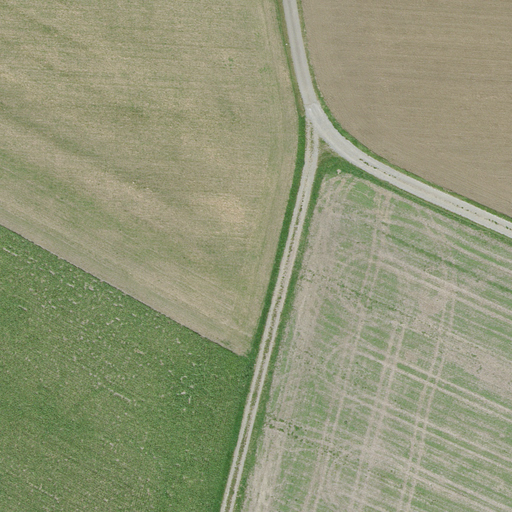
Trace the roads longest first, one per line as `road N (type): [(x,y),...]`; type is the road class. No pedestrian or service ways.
road 1 (track): [(227,511),(311,167),(310,104)]
road 2 (track): [(511,231),(342,146),(310,104),(290,0)]
